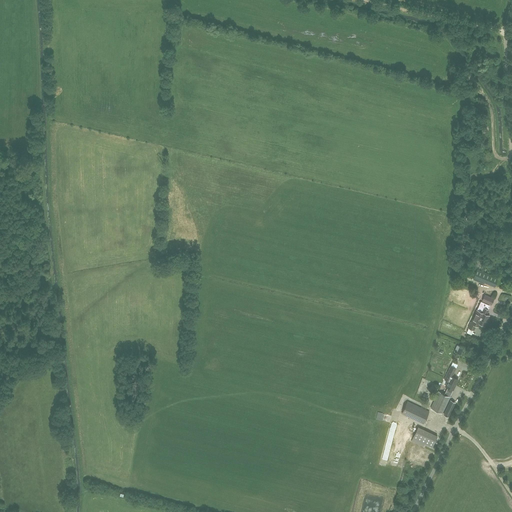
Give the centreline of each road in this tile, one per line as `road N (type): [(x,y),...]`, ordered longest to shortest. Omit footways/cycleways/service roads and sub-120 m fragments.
road 1 (unclassified): [(511,160),(505,51),(511,3)]
road 2 (track): [(505,31),(365,0)]
road 3 (unclassified): [(454,429),(511,312)]
road 4 (track): [(511,158),(491,150),(488,101),(460,64)]
